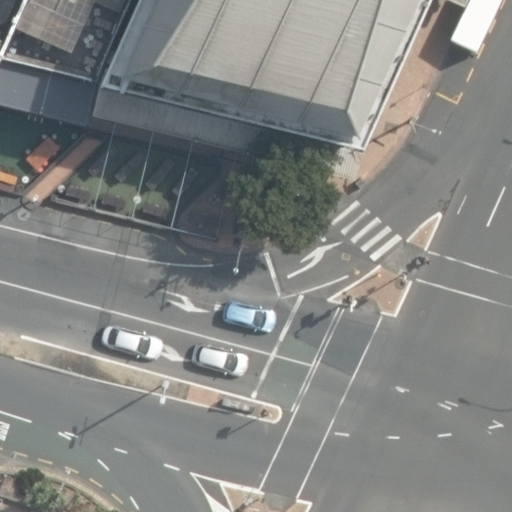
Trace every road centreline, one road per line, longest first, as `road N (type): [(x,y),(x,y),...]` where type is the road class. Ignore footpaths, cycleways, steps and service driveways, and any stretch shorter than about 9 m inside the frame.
road 1 (primary): [(160,322),(352,240),(511,122)]
road 2 (tertiary): [(429,415),(334,440),(270,446),(134,422)]
road 3 (tertiary): [(160,322),(332,370),(429,415)]
road 4 (primary): [(429,415),(511,231)]
road 5 (tertiary): [(0,277),(160,322)]
road 6 (tertiary): [(134,422),(0,388)]
